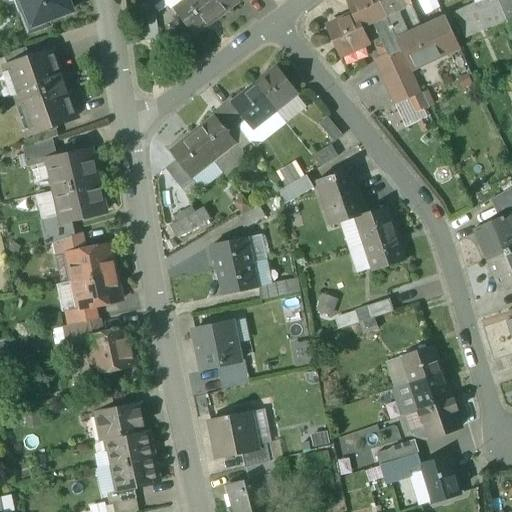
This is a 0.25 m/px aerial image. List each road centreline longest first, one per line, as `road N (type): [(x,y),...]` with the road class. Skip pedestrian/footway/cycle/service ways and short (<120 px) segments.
road 1 (residential): [(277,24),(432,215),(480,358),(497,440)]
road 2 (residential): [(203,511),(123,125)]
road 3 (residential): [(277,24),(151,119),(123,125)]
road 4 (unknown): [(123,125),(0,183)]
road 5 (residential): [(123,125),(105,0)]
